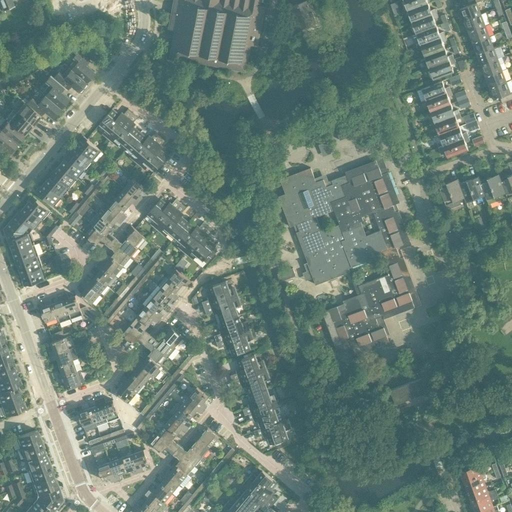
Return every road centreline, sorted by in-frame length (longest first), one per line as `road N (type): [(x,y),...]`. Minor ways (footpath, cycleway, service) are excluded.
road 1 (residential): [(285,511),(302,497),(212,411),(216,395),(180,303)]
road 2 (residential): [(493,149),(444,0)]
road 3 (residential): [(168,182),(192,152),(108,81)]
road 4 (residential): [(108,81),(11,192)]
road 5 (residential): [(51,407),(122,371),(103,327)]
road 6 (residential): [(13,307),(83,272),(74,248),(58,236)]
